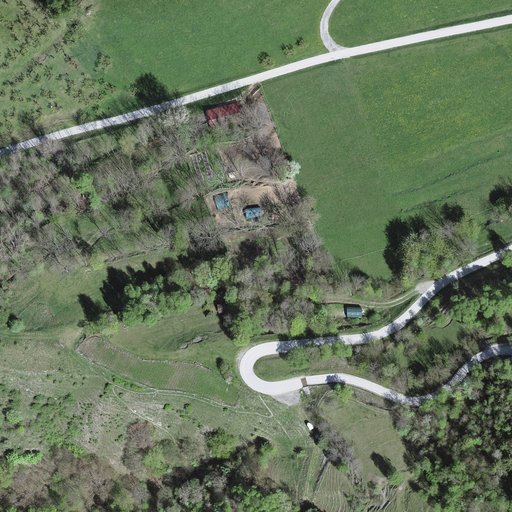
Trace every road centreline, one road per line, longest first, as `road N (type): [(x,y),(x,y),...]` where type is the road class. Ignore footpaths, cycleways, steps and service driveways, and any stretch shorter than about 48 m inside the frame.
road 1 (unclassified): [(511,351),(488,353),(447,389),(414,401),(348,378),(268,388),(246,368),(267,348),(383,333),(438,285),(511,248)]
road 2 (unclassified): [(511,20),(346,55),(0,157)]
